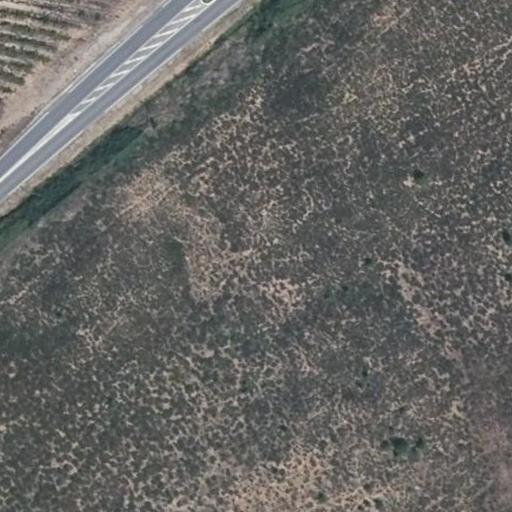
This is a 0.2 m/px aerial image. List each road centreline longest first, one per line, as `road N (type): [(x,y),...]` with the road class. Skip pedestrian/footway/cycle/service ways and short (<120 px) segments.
road 1 (tertiary): [(0,181),(229,0)]
road 2 (tertiary): [(185,0),(0,174)]
